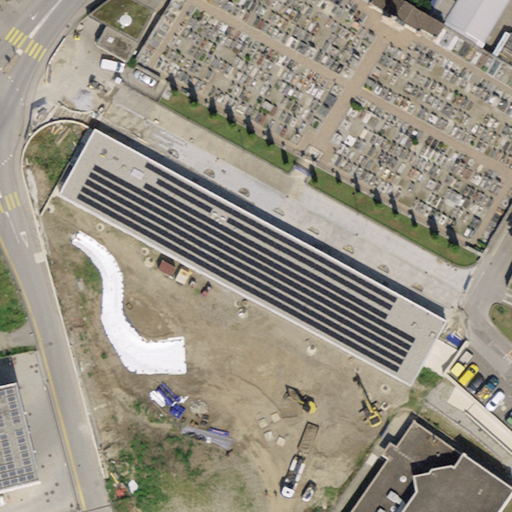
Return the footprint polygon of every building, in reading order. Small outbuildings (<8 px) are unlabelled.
[(108,0),(91,48),(134,63),(155,6),(137,0),(108,0)] [(346,0),(426,34),(435,13),(404,0),(346,0)] [(456,0),(442,23),(482,46),(509,0),(456,0)] [(511,43),(500,62),(511,69),(511,43)] [(445,323),(93,130),(57,196),(410,385),(445,323)] [(16,382),(0,385),(0,490),(40,481),(16,382)] [(151,439),(177,413),(165,401),(139,427),(151,439)] [(497,511),(511,490),(511,488),(412,422),(395,449),(389,445),(381,457),(387,460),(351,511),(497,511)]
